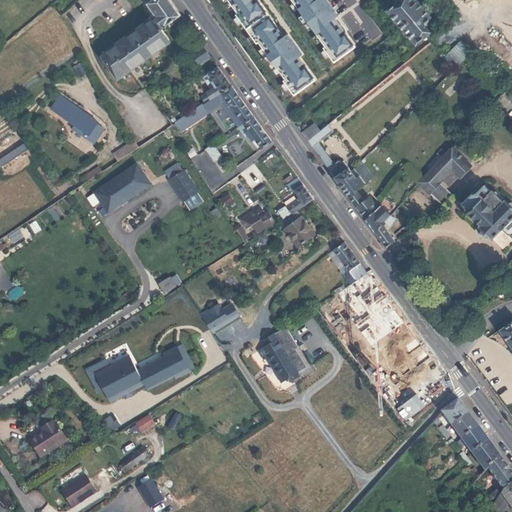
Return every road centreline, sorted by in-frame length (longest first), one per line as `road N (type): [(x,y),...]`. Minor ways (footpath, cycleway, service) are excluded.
road 1 (secondary): [(189,0),(468,384)]
road 2 (residential): [(346,511),(468,384)]
